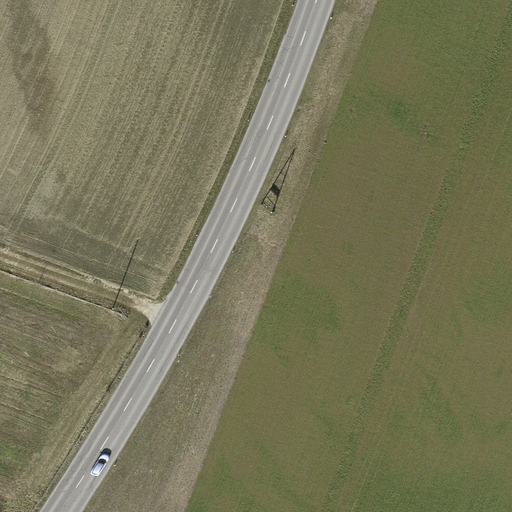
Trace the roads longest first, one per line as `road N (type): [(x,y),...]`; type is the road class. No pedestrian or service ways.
road 1 (secondary): [(316,0),(221,236),(60,511)]
road 2 (track): [(179,318),(0,253)]
